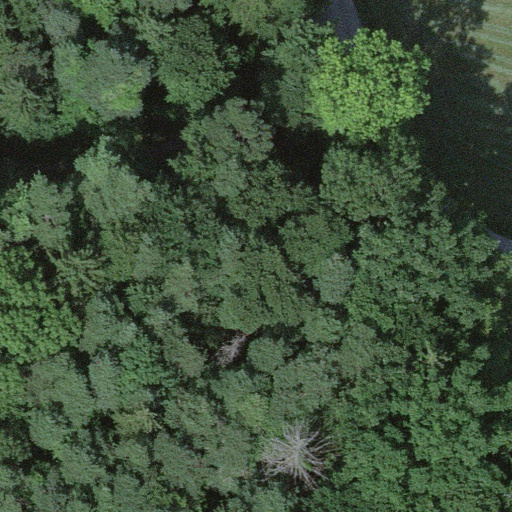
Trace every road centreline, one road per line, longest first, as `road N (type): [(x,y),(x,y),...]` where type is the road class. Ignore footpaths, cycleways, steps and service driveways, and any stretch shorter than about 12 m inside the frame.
road 1 (track): [(339,0),(342,17),(268,103),(197,151),(110,171),(0,158)]
road 2 (track): [(342,17),(379,168),(431,232),(511,262)]
road 3 (track): [(511,428),(450,239)]
